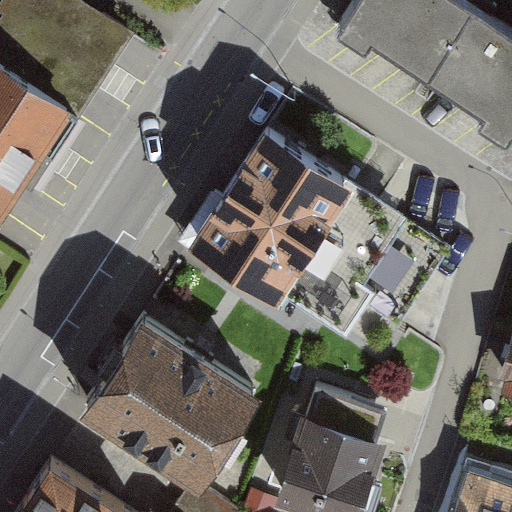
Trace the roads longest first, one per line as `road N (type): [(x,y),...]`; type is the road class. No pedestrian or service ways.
road 1 (residential): [(411,511),(466,362),(495,214),(481,185),(235,32)]
road 2 (tertiary): [(235,32),(0,397)]
